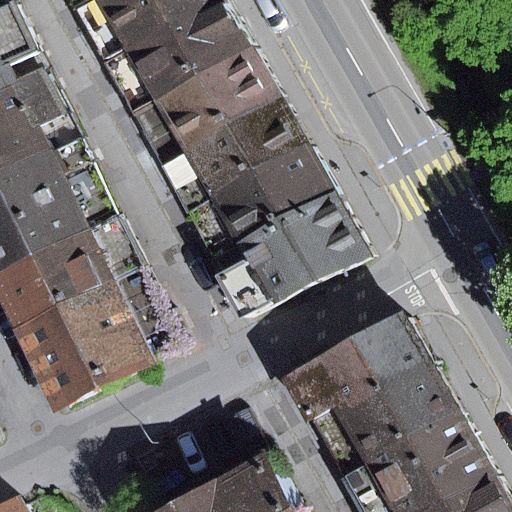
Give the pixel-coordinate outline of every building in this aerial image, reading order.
[(0,0),(0,16),(21,6),(17,0),(0,0)] [(107,0),(81,0),(87,11),(107,0)] [(144,45),(143,44),(221,0),(107,0),(87,11),(115,62),(144,45)] [(174,99),(173,97),(260,48),(232,0),(221,0),(143,44),(144,45),(115,62),(144,116),(174,99)] [(0,96),(25,84),(45,74),(52,70),(21,6),(0,16),(0,96)] [(202,149),(202,148),(289,98),(260,48),(173,97),(174,99),(144,116),(172,166),(202,149)] [(51,85),(58,82),(52,70),(45,74),(51,85)] [(59,154),(81,144),(89,140),(58,82),(51,85),(45,74),(25,84),(0,96),(0,179),(58,153),(59,154)] [(211,203),(228,194),(316,145),(289,98),(202,148),(202,149),(172,166),(197,213),(212,204),(211,203)] [(86,156),(94,152),(89,140),(81,144),(86,156)] [(58,153),(0,179),(0,259),(8,277),(98,233),(127,219),(94,152),(86,156),(81,144),(59,154),(58,153)] [(256,243),(256,244),(344,195),(316,145),(228,194),(211,203),(212,204),(197,213),(223,262),(256,243)] [(249,309),(255,319),(380,257),(362,226),(344,195),(256,244),(256,243),(223,262),(249,309)] [(98,233),(8,277),(32,326),(122,283),(152,268),(127,219),(98,233)] [(32,326),(71,406),(192,349),(152,268),(122,283),(32,326)] [(415,318),(302,382),(329,432),(442,368),(415,318)] [(442,368),(329,432),(355,478),(468,415),(442,368)] [(468,415),(355,478),(373,511),(441,511),(504,477),(468,415)] [(309,511),(281,460),(189,511),(309,511)] [(511,511),(511,491),(504,477),(441,511),(511,511)]
